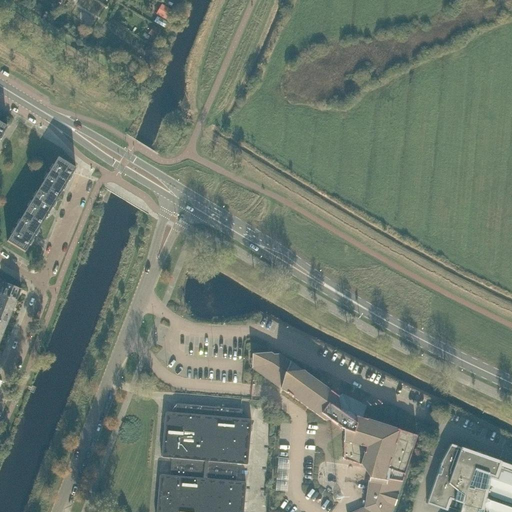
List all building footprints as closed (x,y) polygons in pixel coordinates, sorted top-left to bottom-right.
[(164,0),(163,0),(156,18),(167,22),(175,5),(164,0)] [(152,30),(159,32),(162,24),(155,22),(152,30)] [(58,196),(75,168),(58,158),(41,186),(58,196)] [(41,224),(58,196),(41,186),(25,214),(41,224)] [(25,251),(41,224),(25,214),(8,241),(25,251)] [(16,301),(21,289),(5,283),(0,295),(16,301)] [(0,307),(12,313),(16,301),(0,295),(0,307)] [(0,321),(7,324),(12,313),(0,307),(0,321)] [(338,396),(328,389),(279,354),(254,356),(254,369),(325,420),(330,419),(343,429),(344,459),(371,468),(365,507),(353,511),(391,511),(393,511),(417,436),(362,418),(366,406),(342,394),(338,396)] [(243,511),(246,482),(236,481),(237,464),(248,465),(252,419),(241,418),(242,409),(177,404),(176,413),(165,412),(161,458),(172,458),(170,475),(160,474),(156,511),(243,511)] [(511,511),(511,469),(481,458),(483,453),(477,451),(475,455),(449,446),(446,453),(445,453),(441,459),(426,503),(427,503),(427,501),(450,509),(450,511),(452,506),(461,509),(458,511),(511,511)] [(282,453),(278,486),(289,487),(292,467),(289,467),(290,454),(282,453)]
